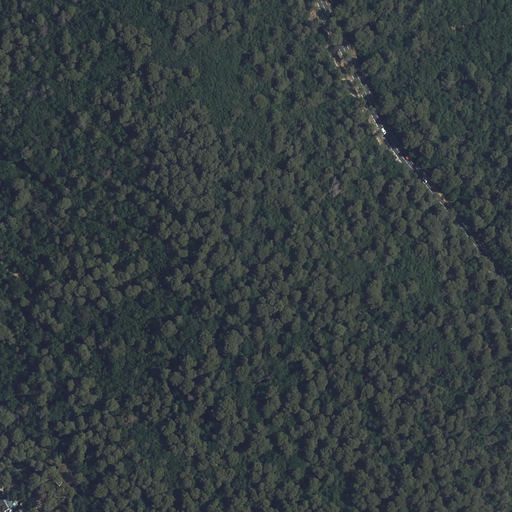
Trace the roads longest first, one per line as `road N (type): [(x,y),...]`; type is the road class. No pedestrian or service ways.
road 1 (secondary): [(321,0),(380,123),(495,271),(511,306)]
road 2 (track): [(405,160),(385,146),(301,0)]
